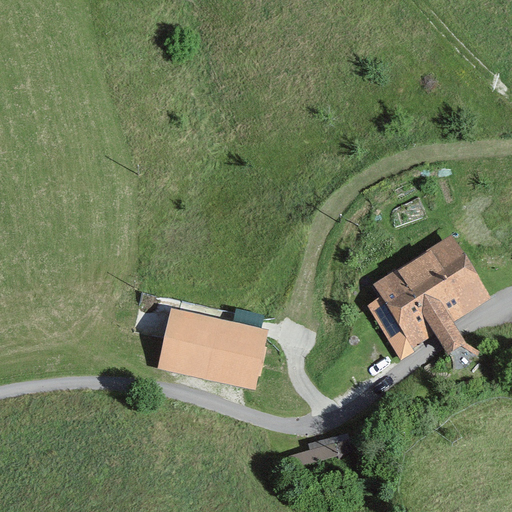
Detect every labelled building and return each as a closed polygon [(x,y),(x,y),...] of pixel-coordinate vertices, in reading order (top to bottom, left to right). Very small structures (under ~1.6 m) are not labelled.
[(409,196),(393,216),(413,233),(430,213),(409,196)] [(460,343),(453,331),(441,315),(447,312),(448,313),(479,294),(449,246),(399,277),(405,288),(384,301),(385,303),(372,311),(380,323),(357,337),(370,359),(393,345),(401,356),(415,348),(408,336),(429,323),(438,339),(446,352),(460,343)] [(501,254),(474,258),(476,271),(503,267),(501,254)] [(141,307),(136,329),(165,336),(171,315),(141,307)] [(260,341),(177,322),(166,368),(249,387),(260,341)]
